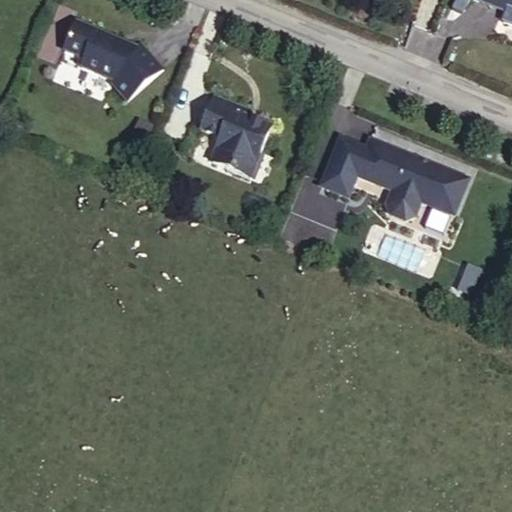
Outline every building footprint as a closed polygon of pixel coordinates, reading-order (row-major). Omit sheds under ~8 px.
[(511,0),(475,0),(475,1),(508,14),(504,24),(511,26),(511,0)] [(128,102),(165,70),(146,42),(142,45),(136,50),(120,42),(121,39),(77,25),(63,55),(83,64),(79,72),(115,81),(113,84),(128,102)] [(142,45),(121,39),(120,42),(136,50),(142,45)] [(245,111),(213,99),(199,133),(219,141),(209,165),(249,181),(252,175),(257,173),(260,165),(257,160),(270,129),(256,123),(252,124),(241,120),(245,111)] [(326,189),(356,202),(365,180),(399,193),(393,208),(397,218),(412,223),(422,219),(427,204),(461,217),(475,182),(433,165),(432,168),(424,165),(425,162),(375,142),(369,156),(343,146),(326,189)]
